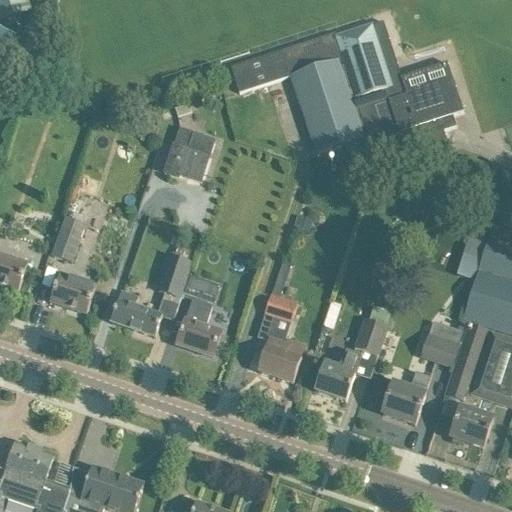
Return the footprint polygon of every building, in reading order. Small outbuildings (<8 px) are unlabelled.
[(0,0),(0,25),(32,14),(27,0),(0,0)] [(393,101),(389,91),(394,89),(373,27),(337,39),(336,37),(284,54),(289,71),(275,76),(269,59),(231,71),(239,96),(291,79),(339,63),(352,103),(363,137),(367,136),(367,137),(382,132),(388,151),(403,146),(406,157),(448,143),(444,133),(457,129),(453,118),(464,114),(453,82),(393,101)] [(291,79),(305,119),(317,156),(365,140),(363,137),(352,103),(339,63),(291,79)] [(164,175),(179,180),(180,178),(201,185),(215,144),(194,137),(195,136),(180,131),(176,147),(174,146),(164,175)] [(65,222),(51,258),(73,266),(88,227),(86,227),(96,198),(74,189),(63,221),(65,222)] [(387,199),(376,199),(376,213),(387,213),(387,199)] [(424,219),(428,207),(419,204),(415,216),(424,219)] [(511,242),(491,236),(464,322),(511,336),(511,242)] [(169,259),(158,295),(181,302),(193,265),(190,264),(196,248),(180,243),(174,261),(169,259)] [(0,255),(0,287),(19,294),(29,265),(0,255)] [(476,283),(479,273),(482,263),(469,259),(463,279),(476,283)] [(281,299),(292,266),(283,263),(265,318),(292,326),(299,305),(281,299)] [(60,276),(51,304),(87,317),(97,288),(60,276)] [(184,298),(214,308),(221,286),(191,276),(184,298)] [(138,310),(141,301),(122,295),(111,325),(156,340),(162,320),(163,319),(158,317),(138,310)] [(374,309),(370,323),(389,329),(393,315),(374,309)] [(213,359),(221,335),(206,329),(209,321),(189,314),(178,347),(213,359)] [(364,322),(355,352),(380,359),(389,329),(370,323),(364,322)] [(459,347),(464,334),(434,324),(421,360),(453,371),(461,348),(459,347)] [(447,399),(464,404),(462,411),(461,411),(452,440),(483,451),(493,421),(477,416),(482,403),(511,412),(511,342),(470,330),(454,375),(447,399)] [(270,340),(258,374),(293,386),(302,361),(287,356),(290,347),(270,340)] [(325,366),(316,394),(346,404),(356,377),(355,377),(362,358),(347,353),(341,372),(325,366)] [(394,383),(389,398),(383,417),(416,428),(422,409),(432,379),(416,374),(411,389),(394,383)] [(55,486),(51,489),(44,486),(54,458),(18,445),(1,495),(0,500),(35,511),(64,511),(70,497),(66,496),(67,494),(66,494),(64,489),(55,486)] [(104,511),(105,510),(111,511),(136,511),(144,487),(88,469),(79,500),(70,497),(64,511),(104,511)]
